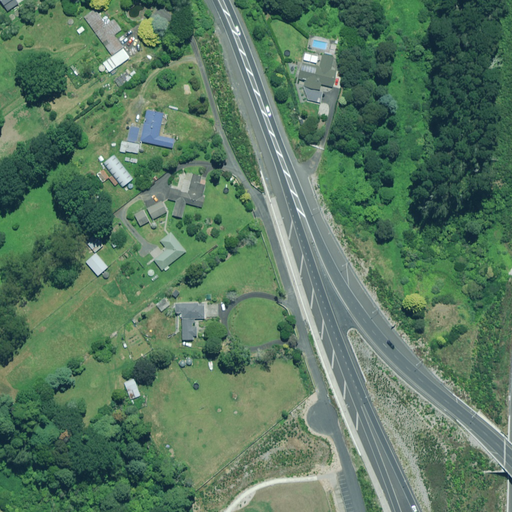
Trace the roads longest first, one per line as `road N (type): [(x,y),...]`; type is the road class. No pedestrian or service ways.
road 1 (trunk): [(256,88),(322,251),(360,316),(511,460)]
road 2 (trunk): [(328,315),(256,88)]
road 3 (motorway): [(416,511),(328,315)]
road 4 (trunk): [(397,511),(328,315)]
road 5 (residential): [(245,180),(173,0)]
